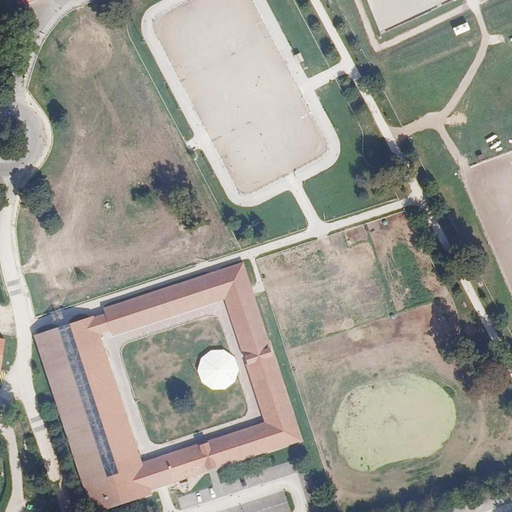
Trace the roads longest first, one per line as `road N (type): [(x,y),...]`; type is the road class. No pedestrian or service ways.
road 1 (track): [(418,195),(19,328)]
road 2 (track): [(314,0),(511,368)]
road 3 (track): [(329,153),(249,196),(229,187),(147,29),(148,14),(170,0)]
road 4 (track): [(147,452),(257,416),(206,264)]
road 5 (track): [(170,511),(95,300)]
road 6 (track): [(260,0),(334,143)]
